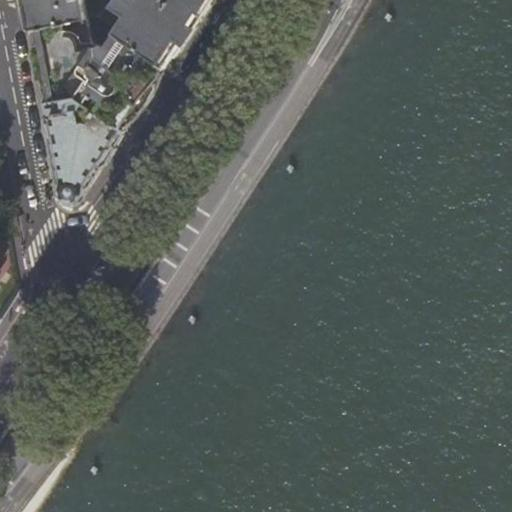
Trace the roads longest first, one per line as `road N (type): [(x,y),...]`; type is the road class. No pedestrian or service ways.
road 1 (primary): [(0,491),(116,345),(285,89),(333,0)]
road 2 (primary): [(53,293),(85,296),(112,286),(306,0)]
road 3 (residential): [(53,293),(240,0)]
road 4 (residential): [(0,36),(53,293)]
